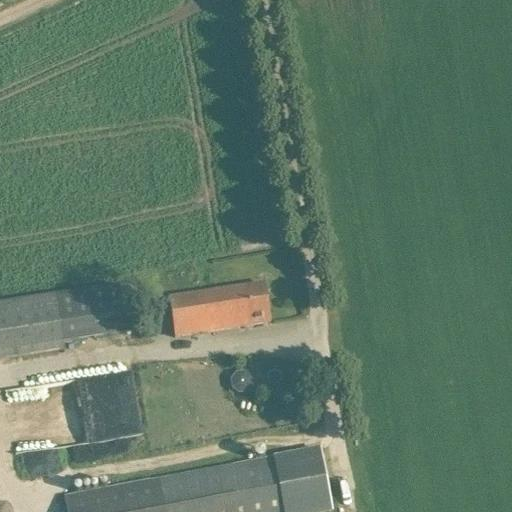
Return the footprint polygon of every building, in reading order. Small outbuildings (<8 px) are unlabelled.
[(263,284),(244,287),(169,299),(175,338),(270,324),(263,284)] [(0,360),(64,350),(63,345),(127,334),(120,287),(55,297),(0,305),(0,360)] [(237,372),(232,378),(233,385),(238,390),(246,389),(250,384),(250,376),(244,372),(237,372)] [(136,409),(130,376),(107,380),(109,392),(123,390),(127,410),(136,409)] [(128,438),(128,424),(113,423),(112,437),(128,438)] [(329,511),(332,511),(321,450),(64,498),(67,511),(329,511)]
